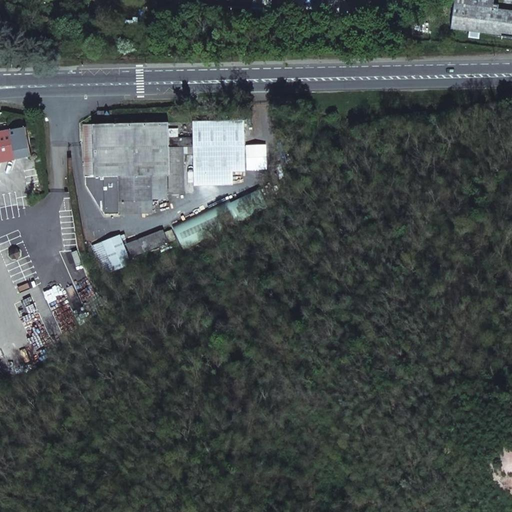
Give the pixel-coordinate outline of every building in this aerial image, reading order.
[(451,29),(511,36),(511,11),(454,4),(451,29)] [(112,111),(98,112),(98,119),(112,118),(112,111)] [(244,121),(193,122),(194,137),(169,138),(169,148),(194,147),(195,185),(233,185),(233,171),(245,171),(244,121)] [(86,176),(166,174),(167,174),(170,174),(170,195),(184,194),(183,147),(169,148),(169,138),(169,122),(84,124),(85,176),(86,176)] [(0,162),(14,160),(14,158),(19,157),(23,154),(25,151),(26,148),(27,146),(26,142),(25,139),(22,136),(20,134),(16,133),(13,133),(9,134),(9,132),(0,133),(0,162)] [(118,201),(141,201),(142,213),(152,213),(152,200),(167,199),(167,174),(166,174),(86,176),(86,185),(105,214),(118,214),(118,201)] [(118,214),(142,213),(141,201),(118,201),(118,214)]
